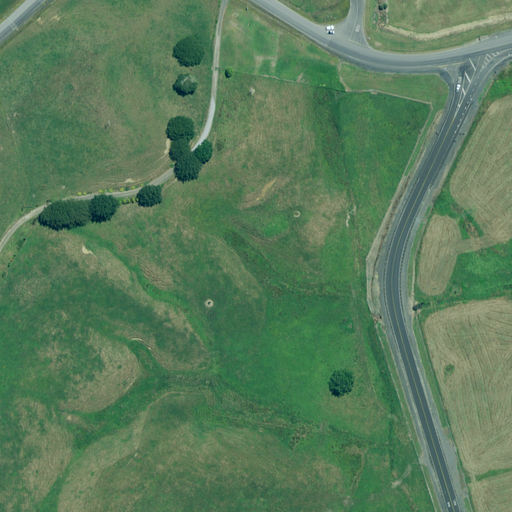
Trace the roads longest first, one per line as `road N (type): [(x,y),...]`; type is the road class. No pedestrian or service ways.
road 1 (unclassified): [(470,53),(469,75),(402,229),(392,272),(401,334),(455,511)]
road 2 (unclassified): [(470,53),(405,61),(346,48),(355,0)]
